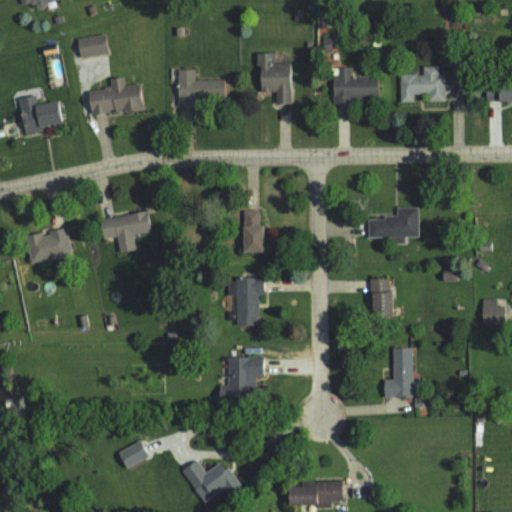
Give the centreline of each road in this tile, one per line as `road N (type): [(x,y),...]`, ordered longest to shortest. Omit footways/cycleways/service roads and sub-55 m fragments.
road 1 (residential): [(0,190),(152,159),(511,152)]
road 2 (residential): [(322,413),(316,156)]
